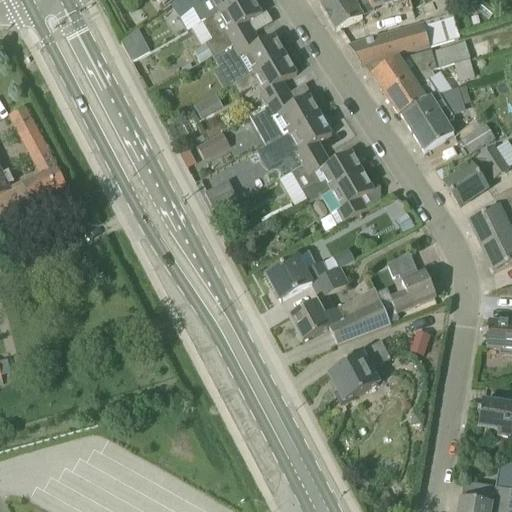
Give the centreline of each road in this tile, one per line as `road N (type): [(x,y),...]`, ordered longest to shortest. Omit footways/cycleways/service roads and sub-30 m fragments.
road 1 (primary): [(321,511),(44,0)]
road 2 (residential): [(431,511),(461,328),(450,250),(291,0)]
